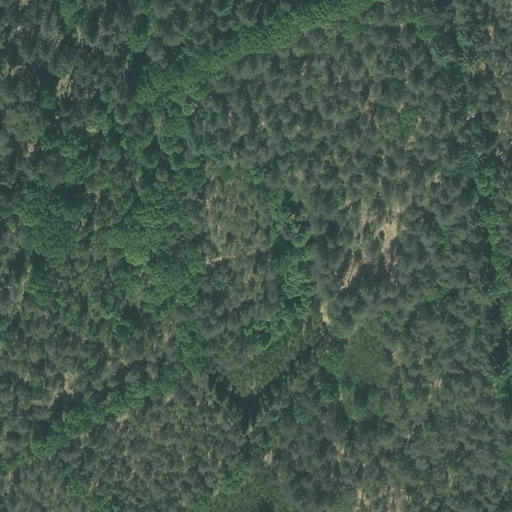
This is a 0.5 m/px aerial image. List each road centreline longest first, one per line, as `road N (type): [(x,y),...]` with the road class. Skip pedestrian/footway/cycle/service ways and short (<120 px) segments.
road 1 (track): [(481,192),(456,203),(183,511)]
road 2 (track): [(343,0),(52,116)]
road 3 (track): [(511,398),(481,192)]
road 4 (track): [(481,192),(448,0)]
road 5 (track): [(0,412),(108,511)]
